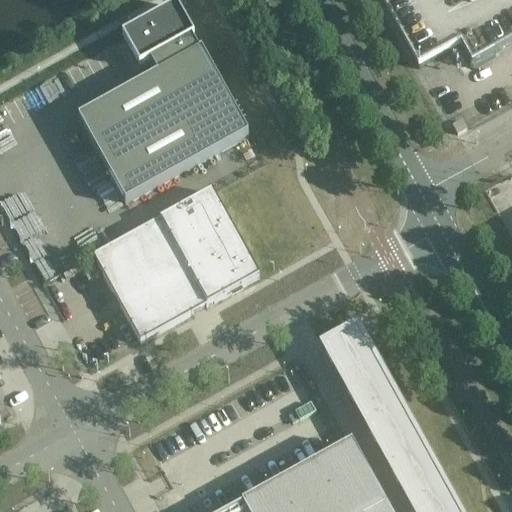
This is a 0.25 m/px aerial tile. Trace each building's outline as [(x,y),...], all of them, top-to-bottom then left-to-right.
[(511,45),(511,0),(380,0),(419,70),(461,46),(471,66),(472,68),(511,45)] [(176,9),(122,39),(139,69),(149,63),(157,77),(79,121),(126,207),(248,138),(246,133),(202,53),(198,54),(191,40),(193,39),(176,9)] [(259,279),(212,194),(93,260),(140,345),(259,279)] [(99,278),(92,265),(82,271),(89,283),(99,278)] [(455,511),(357,333),(324,351),(412,511),(455,511)] [(224,484),(248,459),(248,498),(256,498),(256,463),(259,459),(268,459),(268,450),(278,460),(282,460),(282,477),(295,463),(286,455),(313,425),(306,419),(306,412),(317,400),(303,388),(284,388),(279,384),(264,384),(264,418),(270,418),(270,427),(263,435),(263,428),(248,428),(259,439),(236,464),(236,469),(224,469),(224,484)] [(198,446),(162,459),(173,490),(161,494),(166,507),(201,495),(199,489),(212,484),(198,446)] [(387,511),(352,448),(243,508),(243,509),(238,511),(387,511)]
